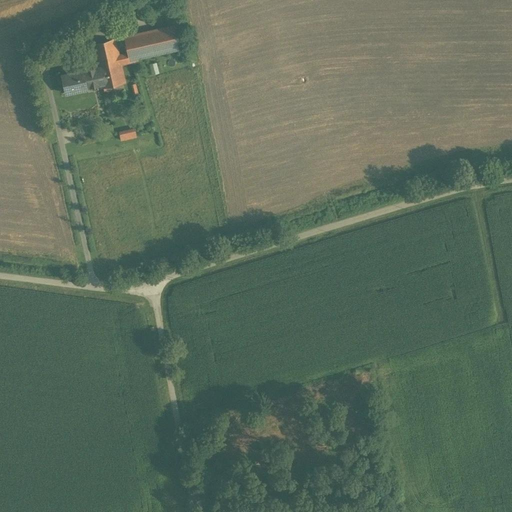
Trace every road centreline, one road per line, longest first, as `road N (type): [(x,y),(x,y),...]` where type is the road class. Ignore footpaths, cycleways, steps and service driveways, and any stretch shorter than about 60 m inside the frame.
road 1 (unclassified): [(511,179),(429,194),(151,283)]
road 2 (unclassified): [(151,283),(194,511)]
road 3 (unclassified): [(151,283),(88,286),(0,275)]
